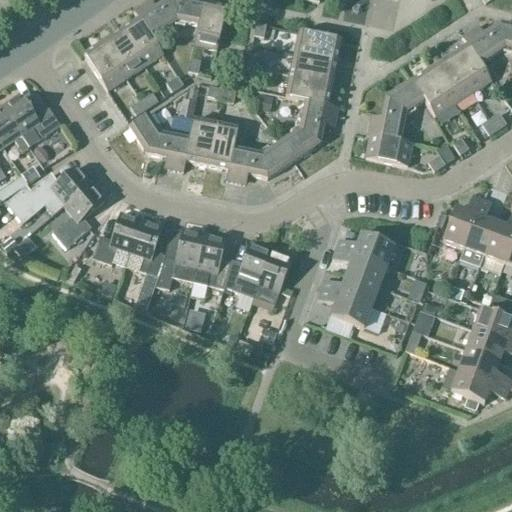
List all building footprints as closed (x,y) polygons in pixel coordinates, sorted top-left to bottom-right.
[(151,15),(146,7),(133,15),(138,23),(151,42),(176,25),(197,30),(202,8),(171,1),(151,15)] [(197,30),(193,50),(216,55),(225,13),(202,8),(197,30)] [(143,71),(162,59),(151,42),(138,23),(120,35),(143,71)] [(255,27),(253,40),(263,42),(265,30),(255,27)] [(479,69),(479,68),(504,52),(511,53),(511,30),(499,28),(479,41),(474,33),(460,41),(466,50),(466,49),(479,69)] [(125,83),(143,71),(120,35),(102,47),(125,83)] [(298,36),(293,58),(335,67),(340,45),(298,36)] [(107,96),(125,83),(102,47),(83,60),(107,96)] [(471,98),(490,85),(479,68),(479,69),(466,49),(466,50),(448,62),(471,98)] [(256,73),(259,60),(249,58),(247,71),(256,73)] [(331,88),(335,67),(293,58),(289,80),(331,88)] [(430,73),(453,110),(471,98),(448,62),(430,73)] [(200,66),(190,64),(187,76),(197,79),(200,66)] [(247,71),(244,84),(254,86),(256,73),(247,71)] [(434,122),(453,110),(430,73),(411,85),(424,105),(434,122)] [(327,110),(327,109),(331,88),(289,80),(284,102),(304,106),(305,105),(327,110)] [(177,82),(166,89),(171,97),(182,90),(177,82)] [(399,146),(405,117),(424,105),(411,85),(385,103),(380,127),(370,125),(367,140),(369,140),(399,146)] [(221,94),(208,91),(207,101),(220,104),(221,94)] [(233,107),(235,97),(221,94),(220,104),(233,107)] [(146,114),(157,107),(151,98),(140,105),(146,114)] [(19,99),(0,111),(20,140),(28,152),(60,131),(49,114),(35,123),(19,99)] [(182,104),(179,121),(191,123),(195,107),(186,105),(182,104)] [(140,105),(130,112),(135,121),(146,114),(140,105)] [(337,111),(327,109),(327,110),(305,105),(304,106),(298,135),(280,147),(293,166),(319,148),(324,124),(334,127),(337,111)] [(20,140),(0,111),(0,149),(2,152),(13,144),(21,156),(28,152),(20,140)] [(497,135),(505,129),(498,118),(489,124),(497,135)] [(189,144),(188,144),(159,138),(147,119),(128,132),(145,159),(169,164),(167,173),(183,176),(185,167),(184,167),(189,144)] [(184,167),(185,167),(206,171),(215,129),(192,124),(188,144),(189,144),(184,167)] [(488,141),(497,135),(489,124),(481,130),(488,141)] [(228,175),(233,153),(237,133),(215,129),(206,171),(227,175),(228,175)] [(369,140),(364,163),(406,171),(411,148),(399,146),(369,140)] [(460,143),(451,149),(459,160),(467,154),(460,143)] [(227,175),(225,185),(240,188),(242,178),(266,183),(293,166),(280,147),(262,159),(233,153),(228,175),(227,175)] [(439,161),(428,168),(433,177),(444,170),(439,161)] [(52,220),(63,211),(89,189),(75,172),(54,190),(47,181),(27,197),(34,206),(38,203),(52,220)] [(21,182),(0,195),(0,206),(26,189),(21,182)] [(63,211),(72,221),(51,239),(65,254),(90,233),(82,223),(104,206),(89,189),(63,211)] [(466,217),(454,212),(442,246),(463,254),(481,203),(472,199),(466,217)] [(463,254),(483,261),(495,228),(485,224),(491,206),(481,203),(463,254)] [(483,261),(503,268),(511,244),(511,215),(506,231),(495,228),(483,261)] [(99,241),(91,264),(111,270),(112,268),(125,272),(140,225),(119,218),(111,245),(99,241)] [(161,232),(140,225),(125,272),(157,282),(163,263),(152,259),(161,232)] [(168,295),(171,282),(192,287),(195,273),(203,240),(181,235),(171,237),(155,292),(168,295)] [(386,272),(394,251),(360,239),(356,250),(339,244),(335,253),(386,272)] [(203,240),(195,273),(192,287),(223,294),(223,292),(231,265),(221,262),(224,244),(203,240)] [(5,242),(0,246),(0,250),(5,256),(12,251),(5,242)] [(511,244),(503,268),(511,271),(511,244)] [(231,265),(223,292),(223,294),(224,292),(253,303),(270,257),(249,249),(242,268),(231,265)] [(378,292),(386,272),(335,253),(332,263),(349,269),(345,280),(378,292)] [(253,303),(274,310),(290,264),(270,257),(253,303)] [(371,313),(378,292),(345,280),(341,291),(324,284),(320,294),(371,313)] [(363,334),(371,313),(320,294),(317,303),(334,310),(329,321),(363,334)] [(484,299),(481,308),(488,311),(489,308),(492,301),(484,299)] [(511,306),(492,299),(492,301),(489,308),(488,311),(511,319),(511,306)] [(138,300),(133,314),(145,319),(150,304),(138,300)] [(424,308),(421,316),(432,320),(435,312),(424,308)] [(189,314),(184,333),(199,338),(204,318),(189,314)] [(511,349),(511,338),(509,338),(511,329),(511,325),(480,314),(472,335),(511,349)] [(273,340),(259,334),(256,344),(270,349),(273,340)] [(498,367),(502,357),(511,360),(511,349),(472,335),(465,355),(498,367)] [(230,339),(226,350),(235,353),(239,342),(230,339)] [(508,393),(511,385),(494,378),(498,367),(465,355),(457,376),(508,394),(508,393)] [(449,396),(483,409),(487,397),(504,403),(508,394),(457,376),(449,396)]
